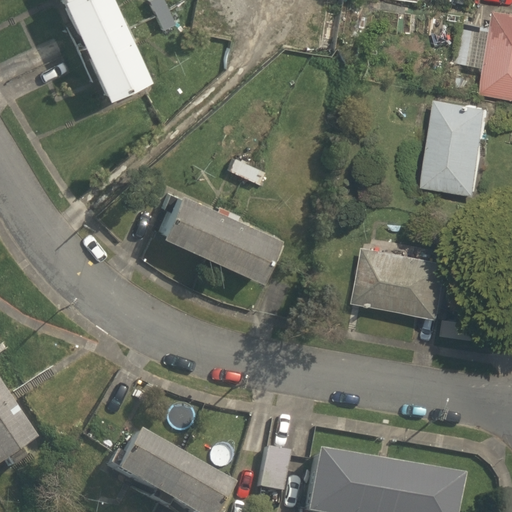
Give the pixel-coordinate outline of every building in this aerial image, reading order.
[(55,0),(101,99),(143,79),(106,0),(55,0)] [(173,24),(161,0),(147,0),(145,1),(159,30),(173,24)] [(482,95),(511,99),(511,13),(497,11),(494,27),(460,21),(454,63),(486,68),(482,95)] [(425,188),(477,196),(492,109),(439,101),(425,188)] [(261,172),(230,158),(225,170),(255,184),(261,172)] [(274,237),(172,192),(153,235),(255,280),(274,237)] [(357,303),(444,318),(453,263),(367,248),(357,303)] [(34,437),(0,387),(0,460),(4,458),(9,465),(19,459),(14,451),(34,437)] [(210,511),(226,486),(129,431),(107,470),(182,511),(210,511)] [(259,488),(280,492),(287,453),(266,449),(259,488)] [(300,511),(448,511),(454,476),(311,453),(300,511)]
